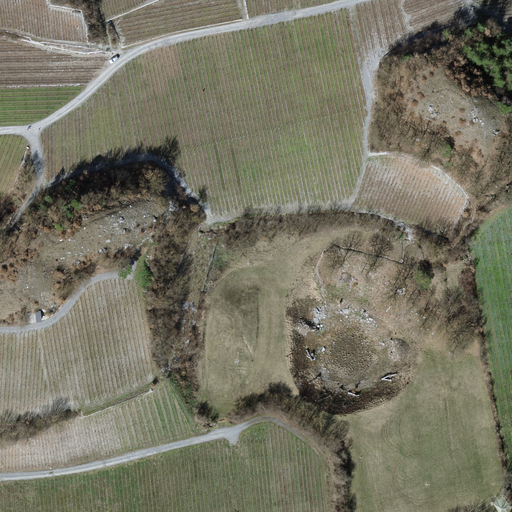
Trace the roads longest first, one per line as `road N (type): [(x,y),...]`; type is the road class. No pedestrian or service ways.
road 1 (track): [(356,0),(145,47),(47,121),(0,131)]
road 2 (track): [(0,477),(79,469),(265,418),(299,434),(321,458)]
road 3 (track): [(0,327),(52,320),(80,289),(123,275)]
